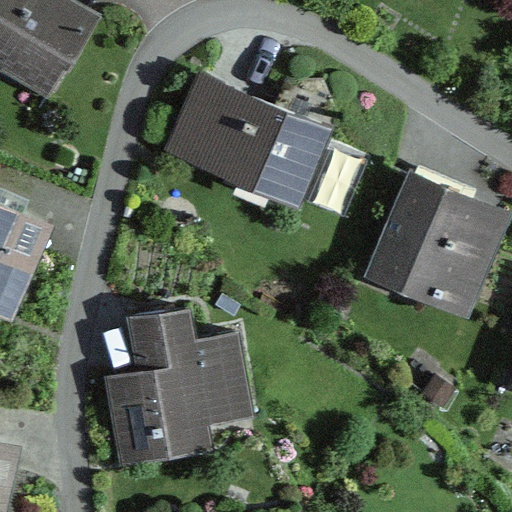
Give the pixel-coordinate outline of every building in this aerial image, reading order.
[(66,53),(95,1),(93,0),(0,0),(0,63),(39,85),(59,50),(66,53)] [(297,206),(332,122),(194,65),(159,150),(297,206)] [(449,313),(499,201),(398,156),(348,268),(449,313)] [(0,310),(41,218),(0,199),(0,310)] [(255,316),(214,324),(209,294),(144,305),(154,359),(119,365),(134,452),(230,435),(226,412),(270,404),(255,316)] [(511,386),(511,352),(499,381),(511,386)] [(446,398),(459,375),(439,363),(425,385),(446,398)] [(0,484),(11,437),(0,434),(0,484)]
